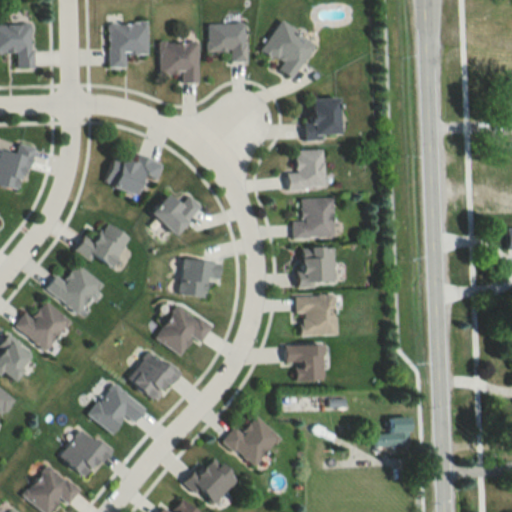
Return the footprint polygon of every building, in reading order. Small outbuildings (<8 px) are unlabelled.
[(313,45),(280,19),(258,48),(279,63),(275,68),(288,78),(313,45)] [(145,54),(144,22),(105,22),(106,67),(123,67),(123,54),(145,54)] [(228,50),(228,61),(244,61),(244,22),(205,22),(205,50),(228,50)] [(30,66),(30,23),(0,23),(0,52),(14,52),(14,66),(30,66)] [(156,41),(156,72),(178,72),(178,82),(195,82),(195,41),(156,41)] [(302,136),(337,136),(337,97),(310,97),(310,113),(302,113),(302,136)] [(30,145),(16,141),(13,151),(0,147),(0,184),(19,189),(30,145)] [(285,188),(321,187),(321,148),(292,149),(293,171),(285,171),(285,188)] [(102,182),(134,194),(141,173),(154,177),(159,162),(135,154),(132,161),(111,154),(102,182)] [(173,233),(199,206),(186,194),(178,203),(167,192),(149,211),(173,233)] [(298,197),(298,220),(289,220),(289,238),(331,237),(330,197),(298,197)] [(127,235),(104,222),(92,241),(81,234),(73,249),(107,269),(127,235)] [(332,247),(296,247),(296,285),(332,285),(332,247)] [(218,262),(180,257),(176,292),(203,296),(205,279),(215,280),(218,262)] [(77,313),(99,281),(73,263),(62,281),(52,274),(42,290),(77,313)] [(292,314),(297,314),(298,334),(333,334),(333,294),(292,295),(292,314)] [(22,311),(11,324),(43,351),(68,320),(43,301),(29,318),(22,311)] [(178,353),(189,335),(198,341),(209,325),(174,303),(153,338),(178,353)] [(0,344),(0,374),(7,381),(30,358),(8,336),(0,344)] [(294,380),(321,379),(320,343),(283,344),(283,363),(293,363),(294,380)] [(125,378),(155,399),(176,370),(145,349),(125,378)] [(122,413),(133,420),(143,404),(107,381),(85,416),(110,432),(122,413)] [(0,411),(11,399),(0,389),(0,411)] [(316,411),(316,396),(282,396),(282,411),(316,411)] [(277,436),(253,416),(239,432),(231,425),(219,440),(252,467),(277,436)] [(371,445),(408,444),(407,416),(387,416),(387,432),(371,433),(371,445)] [(55,455),(84,478),(108,449),(79,426),(55,455)] [(182,482),(209,506),(235,476),(208,453),(182,482)] [(19,494),(40,511),(44,511),(57,498),(64,504),(77,489),(45,463),(19,494)] [(161,506),(155,511),(196,511),(180,498),(168,511),(161,506)]
